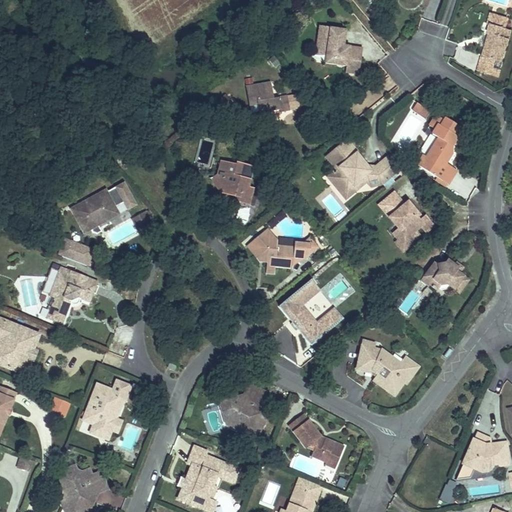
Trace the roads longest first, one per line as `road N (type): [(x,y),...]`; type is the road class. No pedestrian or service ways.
road 1 (residential): [(223,343),(404,439)]
road 2 (residential): [(511,123),(493,216),(508,288),(495,318)]
road 3 (residential): [(404,439),(495,318)]
road 4 (residential): [(147,272),(140,362),(186,386)]
road 5 (residential): [(137,511),(186,386)]
